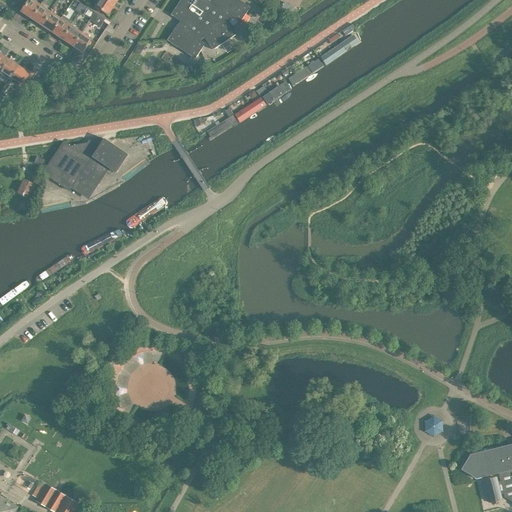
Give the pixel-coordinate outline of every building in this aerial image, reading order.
[(33,0),(28,0),(21,11),(32,18),(40,5),(33,0)] [(75,0),(73,0),(72,3),(78,6),(75,10),(79,13),(84,6),(75,0)] [(98,0),(94,6),(108,14),(115,4),(109,0),(98,0)] [(180,0),(171,14),(181,21),(178,25),(177,24),(173,30),(167,40),(195,58),(200,50),(205,43),(198,38),(203,35),(213,49),(237,33),(228,18),(231,16),(240,22),(250,7),(240,0),(180,0)] [(42,25),(51,12),(40,5),(32,18),(42,25)] [(83,16),(88,8),(84,6),(79,13),(83,16)] [(52,32),(61,19),(61,18),(51,12),(42,25),(52,32)] [(89,20),(100,27),(105,19),(94,12),(89,20)] [(278,15),(273,12),(268,19),(273,22),(278,15)] [(74,22),(63,15),(61,18),(61,19),(52,32),(62,39),(71,25),(72,26),(74,22)] [(346,36),(356,29),(352,24),(342,31),(346,36)] [(72,45),(81,32),(72,26),(71,25),(62,39),(72,45)] [(83,52),(92,39),(81,32),(72,45),(83,52)] [(363,43),(356,35),(321,59),(327,68),(363,43)] [(144,47),(139,44),(135,51),(140,54),(144,47)] [(0,53),(0,71),(8,59),(0,53)] [(8,59),(0,71),(0,72),(10,79),(19,66),(8,59)] [(288,81),(294,89),(327,68),(321,59),(288,81)] [(194,64),(184,67),(185,73),(196,70),(194,64)] [(20,86),(18,89),(23,93),(30,83),(25,80),(29,73),(19,66),(10,79),(20,86)] [(262,98),(268,106),(283,97),(294,89),(288,81),(262,98)] [(261,85),(255,89),(259,94),(265,91),(261,85)] [(235,115),(240,124),(268,106),(262,98),(235,115)] [(233,113),(229,107),(224,110),(228,116),(233,113)] [(208,132),(213,141),(240,124),(235,115),(208,132)] [(64,142),(46,168),(43,173),(69,190),(72,186),(86,195),(94,183),(97,185),(109,168),(116,172),(128,155),(104,139),(99,146),(90,139),(80,153),(64,142)] [(34,185),(24,179),(17,192),(27,197),(34,185)] [(165,201),(128,223),(134,232),(170,210),(165,201)] [(123,224),(83,247),(89,257),(129,235),(123,224)] [(75,254),(35,276),(40,286),(81,264),(75,254)] [(27,282),(0,299),(0,310),(32,289),(27,282)] [(433,414),(424,421),(424,432),(434,437),(444,431),(443,420),(433,414)] [(464,463),(461,469),(476,478),(499,473),(501,481),(498,481),(497,478),(484,481),(489,501),(493,500),(493,504),(499,502),(498,499),(502,498),(501,495),(504,494),(505,498),(511,501),(511,443),(470,454),(464,463)] [(29,480),(25,486),(30,489),(34,483),(29,480)] [(36,500),(55,511),(74,511),(79,503),(47,484),(36,500)] [(0,511),(14,511),(18,507),(0,495),(0,511)]
